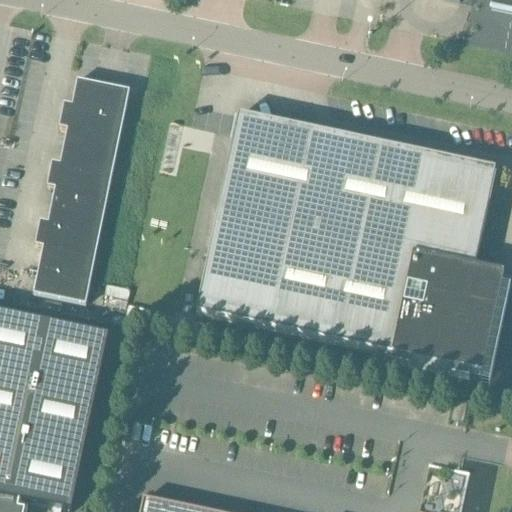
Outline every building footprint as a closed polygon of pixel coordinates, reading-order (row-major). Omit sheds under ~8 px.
[(511,0),(493,0),(491,12),(511,16),(511,0)] [(43,251),(33,298),(85,309),(129,95),(125,94),(124,99),(80,90),(81,85),(77,84),(72,109),(63,107),(59,132),(67,133),(60,168),(52,166),(47,191),(55,192),(48,227),(40,225),(35,249),(43,251)] [(196,316),(481,377),(503,277),(473,271),(494,173),(238,119),(196,316)] [(0,316),(0,511),(26,511),(27,511),(19,510),(20,506),(49,511),(72,511),(110,341),(0,316)] [(192,511),(142,501),(140,511),(192,511)]
